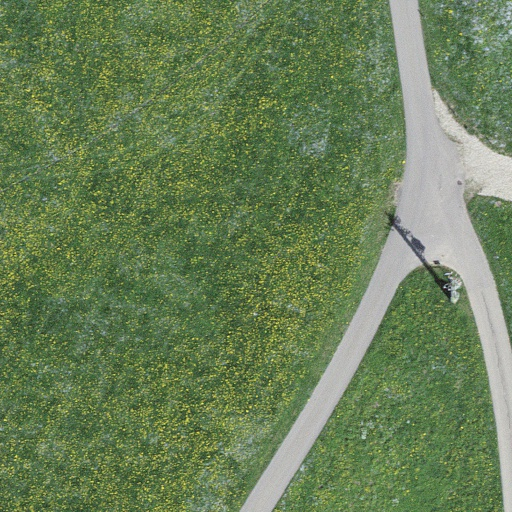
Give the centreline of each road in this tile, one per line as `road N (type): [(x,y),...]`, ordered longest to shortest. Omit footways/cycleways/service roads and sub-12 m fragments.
road 1 (track): [(266,511),(342,387),(408,246),(436,161)]
road 2 (track): [(511,445),(497,348),(436,161)]
road 3 (track): [(436,161),(407,0)]
